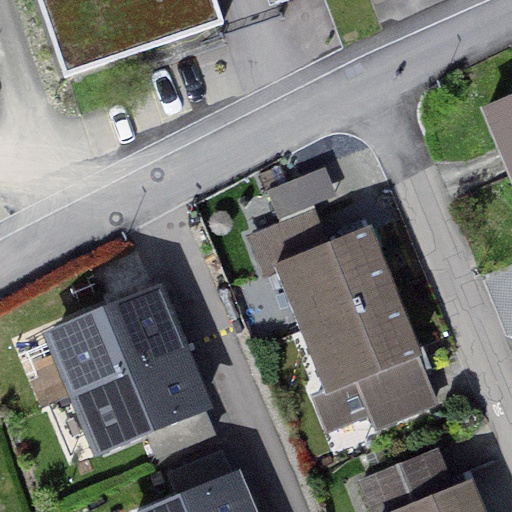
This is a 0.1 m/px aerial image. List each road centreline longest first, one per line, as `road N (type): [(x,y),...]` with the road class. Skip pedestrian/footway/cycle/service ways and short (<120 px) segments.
road 1 (residential): [(0,269),(158,178),(368,78)]
road 2 (residential): [(368,78),(511,414)]
road 3 (residential): [(368,78),(511,15)]
